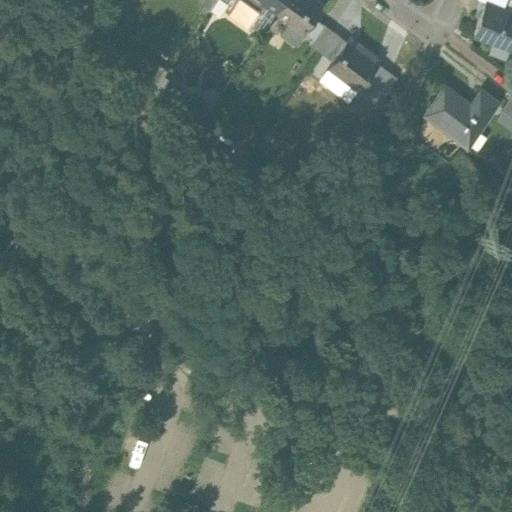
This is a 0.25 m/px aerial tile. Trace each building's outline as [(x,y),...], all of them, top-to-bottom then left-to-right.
[(273,0),(272,2),(286,12),(289,8),(301,17),(298,20),(299,21),(314,0),(273,0)] [(511,6),(503,3),(495,0),(483,0),(481,9),(479,8),(473,25),(511,39),(511,6)] [(319,15),(306,32),(316,40),(329,22),(319,15)] [(329,22),(316,40),(326,47),(339,30),(329,22)] [(345,29),(326,56),(340,66),(343,62),(355,71),(352,75),(353,76),(373,49),(345,29)] [(467,93),(442,75),(422,101),(463,132),(493,91),(478,80),(467,93)] [(381,85),(374,95),(385,102),(392,92),(381,85)] [(511,89),(508,86),(499,98),(511,107),(511,89)]
